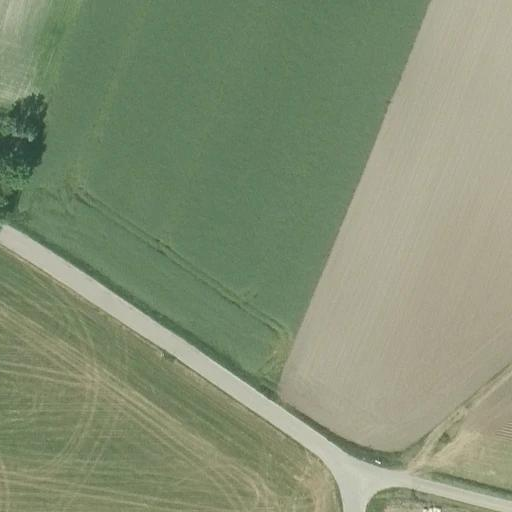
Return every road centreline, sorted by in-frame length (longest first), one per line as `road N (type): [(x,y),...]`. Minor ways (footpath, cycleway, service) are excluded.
road 1 (unclassified): [(357,468),(0,231)]
road 2 (unclassified): [(511,508),(357,468)]
